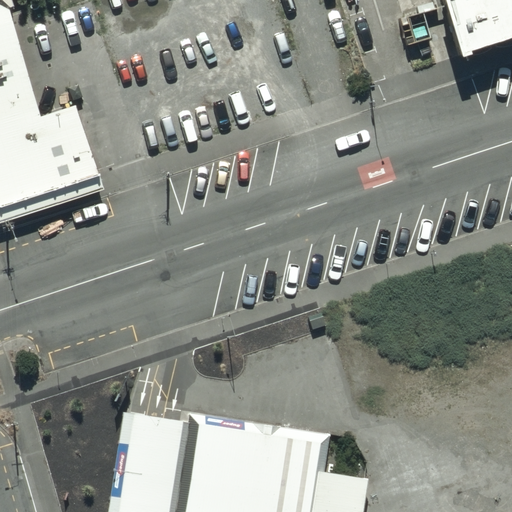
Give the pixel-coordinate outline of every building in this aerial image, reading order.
[(0,0),(0,208),(100,176),(77,106),(42,117),(4,0),(0,0)] [(43,0),(65,66),(270,0),(43,0)] [(511,0),(445,0),(461,55),(511,38),(511,0)] [(168,511),(184,416),(120,406),(102,511),(168,511)] [(168,511),(357,511),(364,470),(322,463),(328,430),(185,408),(184,416),(168,511)]
